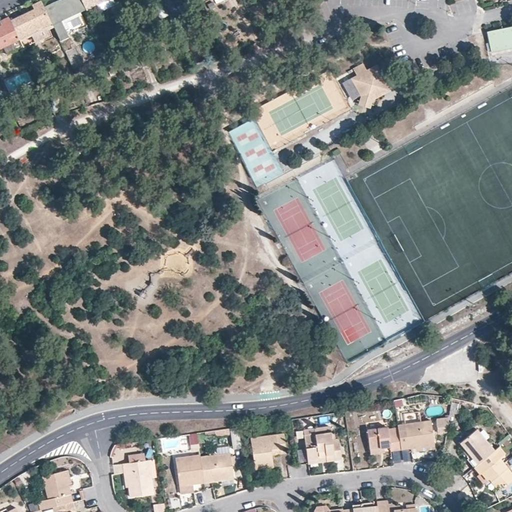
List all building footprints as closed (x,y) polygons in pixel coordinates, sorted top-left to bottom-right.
[(85,10),(80,0),(57,0),(44,6),(60,42),(70,38),(66,29),(81,22),(78,14),(85,10)] [(111,0),(80,0),(85,10),(98,4),(101,10),(113,4),(111,0)] [(160,18),(169,15),(162,1),(161,0),(160,0),(154,4),(158,12),(160,18)] [(163,0),(162,1),(169,15),(170,17),(178,13),(174,5),(171,0),(163,0)] [(34,9),(10,21),(22,46),(23,47),(47,35),(44,27),(51,23),(44,7),(41,1),(32,5),(34,9)] [(0,21),(1,25),(0,25),(0,48),(3,47),(7,54),(22,46),(10,21),(8,17),(0,20),(0,21)] [(511,26),(486,32),(490,52),(511,47),(511,26)] [(143,66),(151,63),(142,44),(134,48),(143,66)] [(377,63),(351,77),(360,96),(359,103),(370,107),(372,100),(391,90),(377,63)] [(446,432),(449,419),(436,420),(437,433),(446,432)] [(430,421),(397,426),(398,433),(400,449),(434,445),(430,421)] [(304,435),(307,458),(318,457),(318,454),(325,454),(326,460),(341,458),(339,443),(331,443),(329,426),(313,428),(314,434),(304,435)] [(400,449),(398,433),(388,434),(387,427),(367,430),(369,448),(383,447),(389,446),(390,450),(400,449)] [(486,456),(494,450),(477,429),(460,443),(462,445),(469,454),(467,456),(468,457),(466,458),(473,466),(486,456)] [(284,432),(250,437),(254,468),(273,465),(271,454),(287,452),(284,432)] [(400,449),(401,453),(434,449),(434,445),(400,449)] [(469,454),(462,445),(460,447),(467,456),(469,454)] [(199,457),(203,482),(233,478),(230,453),(199,457)] [(129,456),(130,463),(143,461),(143,454),(129,456)] [(193,483),(203,482),(199,457),(199,454),(175,458),(179,486),(193,483)] [(318,457),(307,458),(308,463),(326,460),(325,454),(318,454),(318,457)] [(492,464),(486,456),(473,466),(480,475),(483,473),(488,479),(489,478),(496,487),(501,482),(504,486),(511,479),(511,473),(499,458),(492,464)] [(122,464),(124,473),(127,473),(129,488),(130,497),(152,494),(149,476),(147,461),(143,461),(130,463),(122,464)] [(69,469),(64,471),(68,485),(72,483),(69,469)] [(38,501),(40,509),(46,508),(52,506),(59,505),(72,502),(68,485),(64,471),(42,476),(48,499),(38,501)] [(194,492),(193,483),(179,486),(180,493),(194,492)] [(72,511),(76,511),(74,501),(72,502),(59,505),(61,511),(72,511)]
